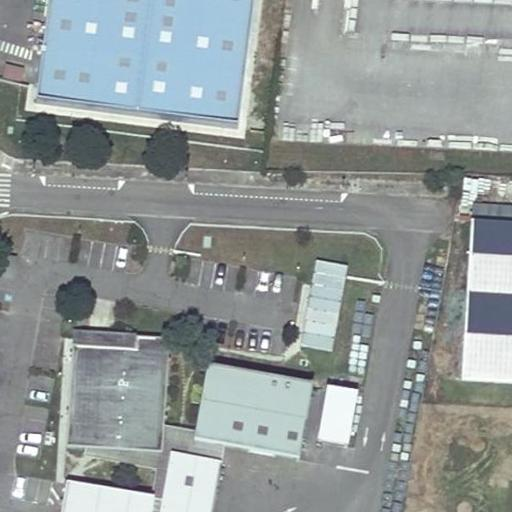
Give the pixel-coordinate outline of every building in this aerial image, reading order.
[(237,132),(254,0),(48,0),(40,70),(37,88),(35,106),(237,132)] [(20,85),(23,71),(5,66),(1,80),(20,85)] [(511,229),(471,227),(464,382),(511,383),(511,229)] [(298,345),(332,352),(344,291),(311,284),(298,345)] [(138,362),(139,343),(76,339),(76,351),(129,355),(129,362),(138,362)] [(167,432),(172,345),(139,343),(138,362),(129,362),(129,355),(76,351),(69,452),(87,454),(165,459),(167,432)] [(302,466),(315,392),(210,372),(198,438),(197,447),(227,453),(302,466)] [(166,506),(174,460),(224,469),(227,453),(197,447),(198,438),(167,432),(165,459),(87,454),(86,461),(159,476),(154,504),(166,506)] [(216,511),(224,469),(174,460),(166,506),(154,504),(70,488),(65,511),(216,511)]
